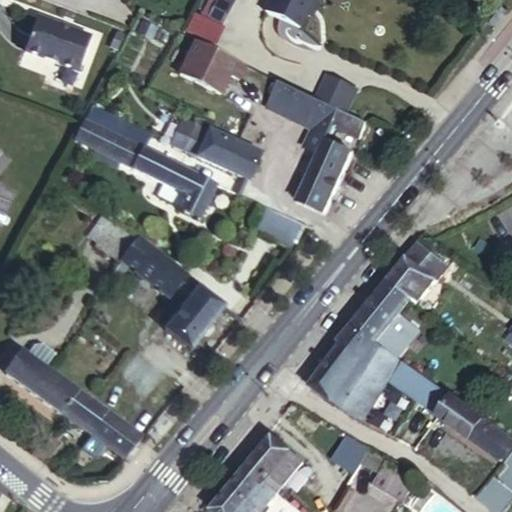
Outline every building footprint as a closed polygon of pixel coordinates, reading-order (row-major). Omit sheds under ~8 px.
[(235,3),(229,0),(218,0),(218,1),(232,8),(235,3)] [(309,0),(270,0),(264,13),(298,28),(309,0)] [(232,8),(218,1),(208,19),(221,27),(232,8)] [(507,15),(501,11),(490,25),(495,29),(507,15)] [(59,27),(36,17),(22,51),(75,74),(90,40),(68,31),(59,27)] [(62,21),(59,27),(68,31),(71,26),(62,21)] [(123,37),(115,35),(109,49),(117,52),(123,37)] [(246,66),(197,42),(180,75),(220,95),(230,77),(239,81),(246,66)] [(327,81),(317,101),(345,115),(356,95),(327,81)] [(366,126),(282,84),(269,111),(313,134),(311,137),(304,152),(320,158),(327,145),(333,130),(358,142),(366,126)] [(94,108),(87,124),(115,137),(118,139),(125,125),(94,108)] [(217,121),(216,124),(212,133),(259,156),(265,143),(217,121)] [(87,124),(86,123),(77,143),(103,157),(105,158),(115,137),(87,124)] [(153,138),(125,125),(118,139),(128,144),(146,153),(153,138)] [(181,152),(197,159),(207,136),(192,128),(181,152)] [(197,159),(249,183),(261,156),(259,156),(212,133),(209,132),(207,136),(197,159)] [(304,152),(311,137),(309,136),(302,150),(304,152)] [(128,144),(118,139),(115,137),(105,158),(117,164),(128,144)] [(199,222),(215,188),(146,153),(128,144),(117,164),(162,186),(187,200),(180,213),(199,222)] [(353,156),(327,145),(320,158),(300,205),(326,216),(353,156)] [(155,199),(180,213),(187,200),(162,186),(155,199)] [(287,251),(299,226),(266,211),(254,236),(287,251)] [(130,236),(103,218),(88,237),(98,244),(94,249),(118,266),(136,240),(130,236)] [(479,239),(472,250),(482,257),(489,245),(479,239)] [(136,240),(118,266),(107,282),(115,288),(130,269),(171,301),(186,280),(136,240)] [(449,269),(419,247),(408,260),(438,283),(449,269)] [(438,283),(408,260),(390,283),(415,303),(419,307),(438,283)] [(415,303),(390,283),(354,329),(401,363),(423,332),(403,318),(415,303)] [(191,353),(225,310),(199,290),(165,333),(191,353)] [(401,363),(354,329),(340,346),(344,349),(312,391),(347,415),(367,421),(392,384),(405,366),(401,363)] [(30,350),(26,357),(42,369),(52,356),(39,347),(30,350)] [(77,395),(42,369),(26,357),(21,354),(5,377),(60,418),(77,395)] [(411,357),(405,366),(424,379),(429,371),(411,357)] [(424,379),(405,366),(392,384),(416,400),(428,383),(424,379)] [(510,384),(511,381),(511,378),(506,374),(503,380),(510,384)] [(428,383),(416,400),(439,419),(453,400),(428,383)] [(90,439),(106,417),(77,395),(60,418),(90,439)] [(511,441),(484,422),(453,400),(439,419),(498,462),(511,441)] [(511,413),(499,403),(484,422),(511,441),(511,413)] [(124,465),(142,443),(106,417),(90,439),(81,451),(93,461),(101,461),(107,452),(124,465)] [(46,438),(33,455),(46,466),(59,448),(46,438)] [(362,468),(369,454),(347,440),(334,463),(357,476),(362,468)] [(273,441),(245,476),(263,490),(272,480),(283,490),(303,465),(273,441)] [(387,464),(369,454),(362,468),(379,477),(387,464)] [(60,478),(68,485),(79,470),(72,464),(60,478)] [(418,481),(387,464),(379,477),(374,487),(404,505),(418,481)] [(263,490),(245,476),(216,511),(215,511),(264,511),(283,490),(272,480),(263,490)] [(504,491),(494,503),(502,510),(511,498),(504,491)]
